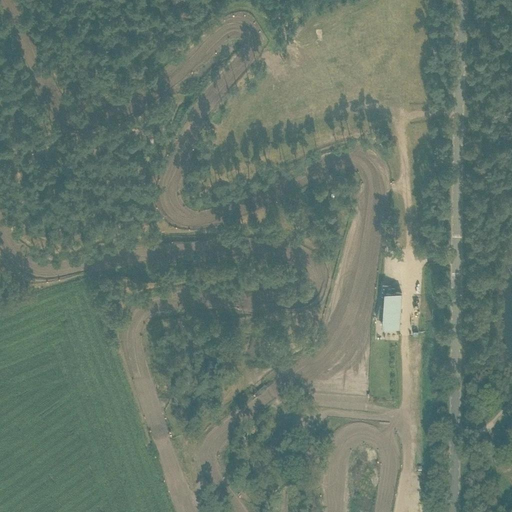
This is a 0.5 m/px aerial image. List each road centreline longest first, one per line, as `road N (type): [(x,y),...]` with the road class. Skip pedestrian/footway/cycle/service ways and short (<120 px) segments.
road 1 (unclassified): [(455,511),(463,0)]
road 2 (unknown): [(457,252),(431,251),(408,267),(395,511)]
